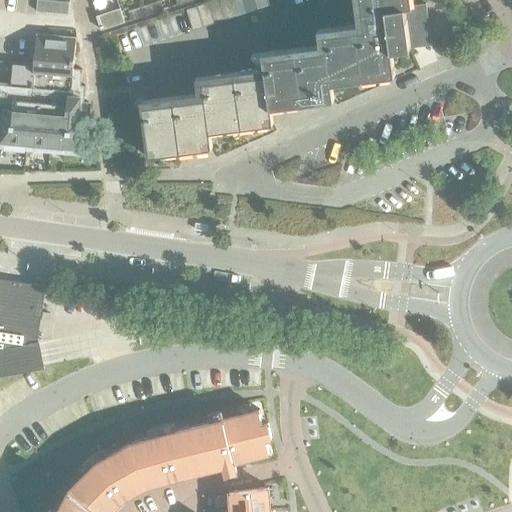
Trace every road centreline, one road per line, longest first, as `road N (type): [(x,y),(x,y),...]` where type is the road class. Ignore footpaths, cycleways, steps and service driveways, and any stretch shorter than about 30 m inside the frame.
road 1 (residential): [(238,175),(257,188),(329,199),(484,137),(496,105),(469,72)]
road 2 (residential): [(302,364),(190,357),(129,367),(50,399),(0,432)]
road 3 (secondary): [(256,261),(0,228)]
road 4 (residential): [(238,175),(469,72)]
road 5 (residential): [(485,358),(447,411),(410,425),(302,364)]
road 6 (secondary): [(256,261),(283,278),(459,315)]
road 7 (secondary): [(462,280),(256,261)]
road 8 (residential): [(302,364),(291,428),(321,511)]
road 9 (residential): [(107,150),(78,0)]
